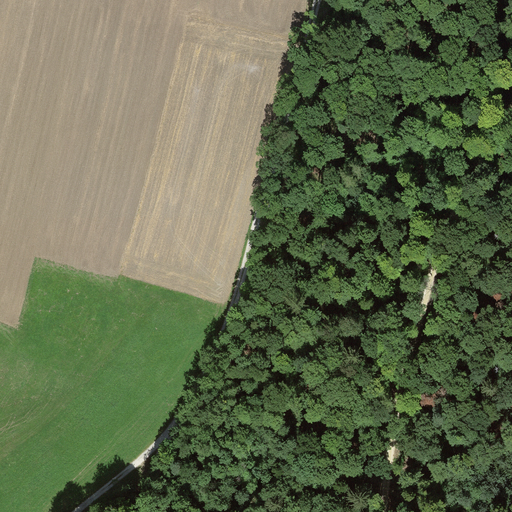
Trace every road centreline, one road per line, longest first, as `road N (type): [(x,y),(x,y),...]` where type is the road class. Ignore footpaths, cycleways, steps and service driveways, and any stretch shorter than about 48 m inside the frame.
road 1 (track): [(320,0),(220,342),(165,433),(75,511)]
road 2 (track): [(382,511),(392,429),(450,198),(511,106)]
